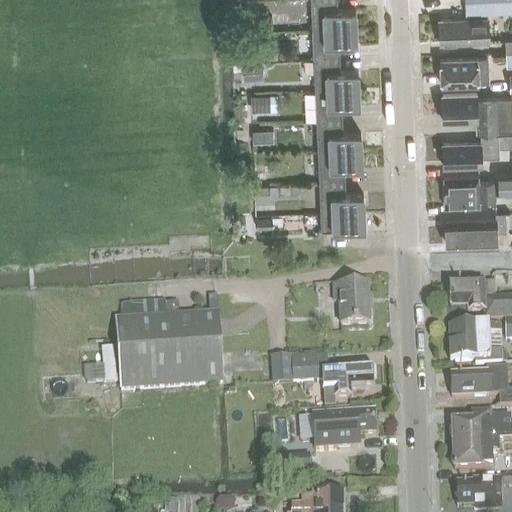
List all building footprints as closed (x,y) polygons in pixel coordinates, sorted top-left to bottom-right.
[(309,0),(311,29),(355,27),(354,10),(336,10),(335,0),(309,0)] [(467,0),(468,14),(499,13),(499,0),(467,0)] [(439,44),(487,42),(488,19),(438,20),(439,44)] [(304,67),(339,65),(338,46),(356,45),(355,27),(311,29),(313,60),(303,61),(304,67)] [(248,45),(249,62),(277,60),(276,43),(248,45)] [(488,58),(476,58),(439,59),(440,85),(462,85),(489,84),(488,58)] [(261,65),(242,65),(243,80),(262,79),(261,65)] [(313,73),(314,91),(358,89),(357,71),(339,72),(339,65),(304,67),(304,74),(313,73)] [(359,107),(358,89),(314,91),(315,122),(341,120),(341,107),(359,107)] [(477,133),(498,132),(511,131),(511,99),(478,101),(478,95),(441,95),(442,123),(477,122),(477,133)] [(277,108),(277,96),(250,96),(250,108),(277,108)] [(342,134),(341,120),(315,122),(317,152),(361,150),(360,133),(342,134)] [(253,132),(253,143),(274,143),(273,131),(253,132)] [(442,168),(481,166),(481,158),(498,157),(498,148),(511,147),(511,141),(511,134),(481,135),(481,143),(442,144),(442,168)] [(361,168),(361,150),(317,152),(318,179),(344,177),(343,169),(361,168)] [(511,192),(511,174),(495,175),(495,194),(511,192)] [(318,179),(319,214),(363,212),(362,194),(344,195),(344,177),(318,179)] [(479,206),(479,201),(478,182),(478,180),(478,177),(443,177),(444,208),(479,206)] [(494,180),(478,180),(478,182),(479,201),(494,200),(494,180)] [(364,230),(363,212),(319,214),(320,231),(332,231),(364,230)] [(270,216),(256,217),(256,229),(271,228),(270,216)] [(496,243),(495,233),(495,220),(444,222),(445,245),(496,243)] [(483,320),(504,320),(511,319),(511,298),(494,299),(494,286),(494,284),(483,284),(483,283),(448,284),(449,308),(466,309),(466,314),(483,314),(483,320)] [(368,325),(367,286),(331,286),(332,302),(337,303),(338,325),(368,325)] [(216,310),(114,316),(119,391),(220,385),(216,310)] [(498,332),(498,324),(448,327),(449,363),(473,361),(473,365),(500,364),(499,352),(488,353),(487,333),(498,332)] [(325,357),(291,360),(293,383),(322,381),(328,380),(327,370),(325,357)] [(272,385),(293,383),(291,360),(291,358),(270,359),(272,385)] [(327,370),(328,380),(322,381),(323,393),(332,393),(332,398),(351,396),(350,391),(364,390),(364,385),(371,384),(370,367),(330,370),(327,370)] [(486,369),(486,374),(451,375),(451,398),(498,397),(498,408),(511,407),(511,391),(507,392),(506,369),(486,369)] [(374,413),(334,415),(312,416),(314,450),(359,448),(358,435),(375,434),(374,413)] [(451,425),(452,443),(490,441),(490,440),(498,440),(511,440),(510,423),(510,417),(490,418),(490,414),(471,414),(471,422),(465,422),(465,424),(451,425)] [(498,440),(490,440),(490,441),(452,443),(453,471),(491,470),(491,454),(499,454),(498,440)] [(295,467),(280,468),(281,479),(310,477),(309,456),(294,457),(295,467)] [(511,476),(503,477),(503,480),(472,481),(472,484),(455,484),(455,489),(453,491),(454,496),(456,498),(456,508),(473,508),(473,511),(501,510),(501,504),(511,503),(511,476)] [(290,505),(290,511),(343,511),(343,497),(305,497),(305,505),(290,505)]
